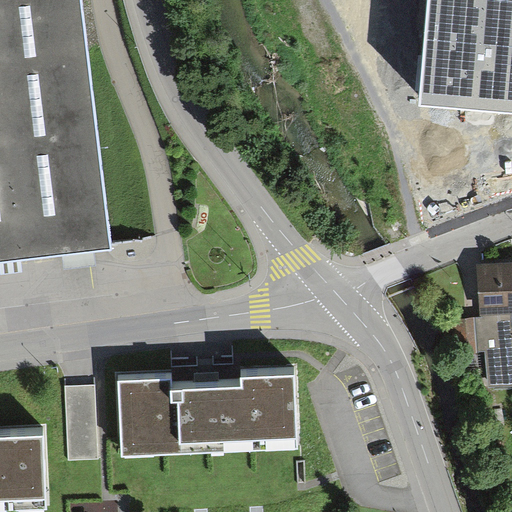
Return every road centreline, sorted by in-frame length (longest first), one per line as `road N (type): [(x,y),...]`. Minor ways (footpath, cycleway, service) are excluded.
road 1 (residential): [(142,0),(156,59),(217,165),(329,293)]
road 2 (residential): [(329,293),(259,311),(0,348)]
road 3 (residential): [(329,293),(405,378),(453,511)]
road 4 (residential): [(511,217),(329,293)]
